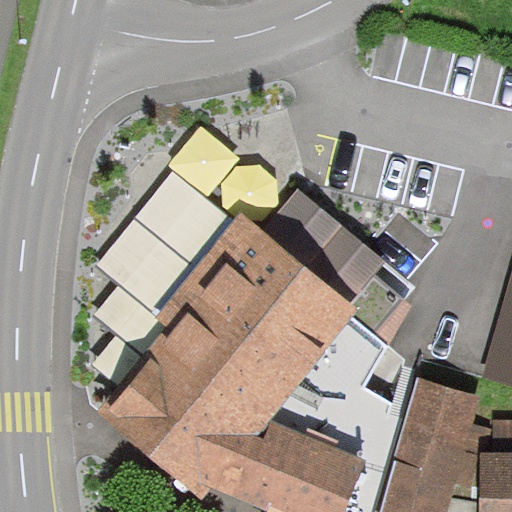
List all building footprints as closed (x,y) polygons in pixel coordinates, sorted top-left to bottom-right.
[(203,499),(213,487),(271,509),(270,511),(383,511),(408,418),(389,412),(393,402),(367,387),(390,345),(413,306),(375,273),(385,261),(299,187),(265,227),(246,212),(156,318),(167,326),(94,410),(203,499)] [(511,276),(483,373),(511,381),(511,276)] [(448,511),(482,398),(419,378),(408,418),(383,511),(448,511)] [(511,421),(497,421),(496,455),(511,455),(511,421)] [(481,455),(481,511),(511,511),(511,455),(496,455),(481,455)]
